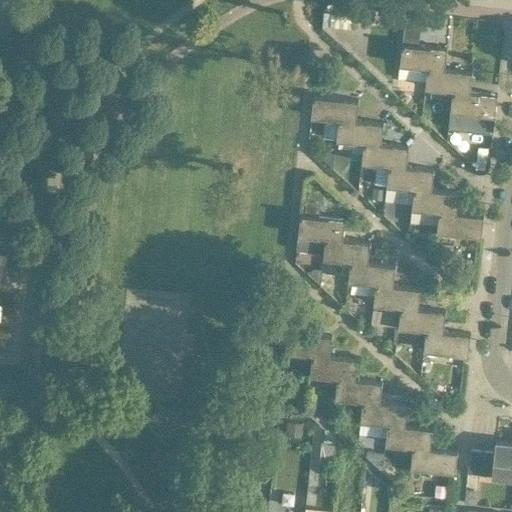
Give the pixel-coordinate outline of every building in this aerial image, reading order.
[(0,0),(0,29),(11,31),(14,0),(0,0)] [(323,11),(322,23),(331,24),(332,12),(323,11)] [(354,14),(333,12),(331,24),(353,26),(354,14)] [(421,23),(405,21),(403,42),(418,44),(421,23)] [(400,62),(428,66),(445,67),(447,47),(418,44),(403,42),(400,62)] [(428,66),(400,62),(398,79),(426,82),(428,66)] [(425,86),(452,89),(470,91),(470,90),(472,71),(445,67),(428,66),(426,82),(425,86)] [(450,109),(448,125),(493,130),(495,114),(497,93),(470,90),(470,91),(452,89),(450,109)] [(311,114),(339,117),(357,119),(357,118),(359,98),(314,93),(311,114)] [(337,138),(363,141),(364,140),(381,142),(381,140),(383,121),(357,118),(357,119),(339,117),(337,138)] [(361,160),(389,164),(389,163),(406,165),(409,144),(381,140),(381,142),(364,140),(363,141),(361,160)] [(478,146),(475,167),(484,168),(487,147),(478,146)] [(323,150),(323,157),(333,167),(334,151),(323,150)] [(387,184),(385,199),(412,202),(414,186),(430,188),(433,168),(406,165),(389,163),(389,164),(386,184),(387,184)] [(412,202),(410,220),(437,224),(439,210),(456,212),(456,210),(458,192),(430,188),(414,186),(412,202)] [(373,187),(372,197),(384,199),(386,188),(373,187)] [(456,212),(439,210),(437,224),(437,229),(482,234),(484,214),(456,210),(456,212)] [(342,237),(344,217),(301,212),(296,248),(323,251),(325,236),(342,237)] [(0,307),(1,296),(0,295),(0,270),(1,267),(5,267),(7,250),(6,250),(10,232),(0,230),(0,307)] [(323,256),(350,259),(367,261),(369,240),(342,237),(325,236),(323,251),(323,256)] [(463,258),(462,266),(471,267),(472,259),(463,258)] [(348,279),(375,282),(393,283),(395,264),(367,261),(350,259),(348,279)] [(373,303),(400,306),(418,308),(420,286),(393,283),(375,282),(373,303)] [(399,326),(426,329),(426,328),(443,330),(443,329),(444,310),(418,308),(400,306),(399,326)] [(426,328),(426,329),(424,349),(468,353),(471,332),(443,329),(443,330),(426,328)] [(312,353),(329,355),(332,334),(287,329),(285,350),(312,353)] [(310,373),(337,376),(354,378),(357,358),(329,355),(312,353),(310,373)] [(335,397),(362,400),(362,399),(379,401),(381,380),(354,378),(337,376),(335,397)] [(360,420),(387,422),(405,424),(407,404),(379,401),(362,399),(362,400),(360,420)] [(287,420),(286,433),(301,434),(302,421),(287,420)] [(385,443),(412,445),(430,447),(430,446),(432,427),(405,424),(387,422),(385,443)] [(321,440),(319,462),(334,464),(336,442),(321,440)] [(492,474),(492,475),(511,477),(511,441),(495,440),(494,450),(492,474)] [(430,447),(412,445),(410,465),(455,470),(458,449),(430,446),(430,447)] [(470,447),(467,471),(479,473),(482,449),(470,447)] [(367,449),(366,454),(382,469),(384,451),(367,449)] [(492,474),(494,450),(482,449),(479,473),(492,474)] [(465,494),(464,502),(476,503),(477,496),(465,494)]
